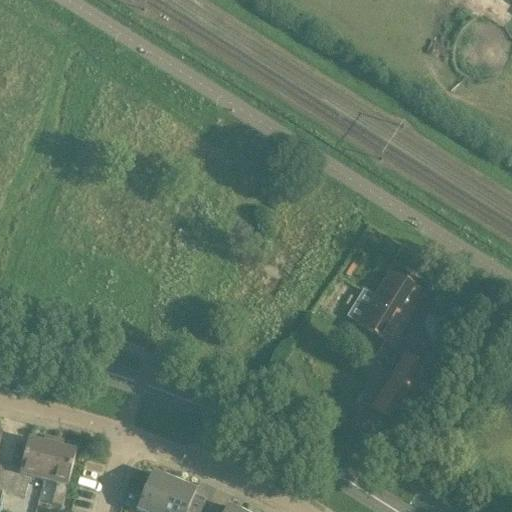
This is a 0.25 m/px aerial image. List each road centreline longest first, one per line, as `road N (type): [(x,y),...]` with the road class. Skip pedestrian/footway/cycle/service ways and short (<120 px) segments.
road 1 (unclassified): [(511,281),(65,0)]
road 2 (tertiary): [(433,511),(365,464),(188,385),(0,337)]
road 3 (residential): [(295,511),(194,458),(125,434)]
road 4 (residential): [(125,434),(0,404)]
